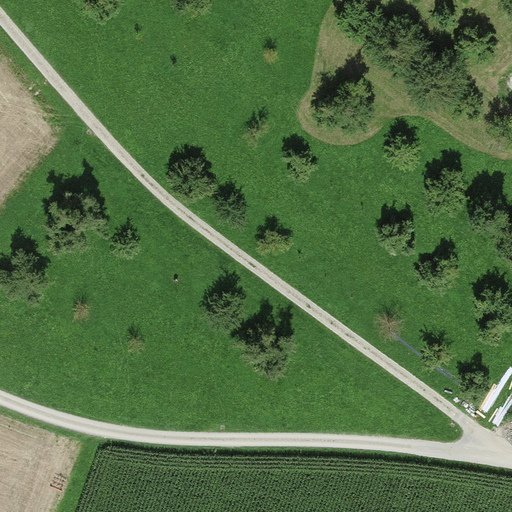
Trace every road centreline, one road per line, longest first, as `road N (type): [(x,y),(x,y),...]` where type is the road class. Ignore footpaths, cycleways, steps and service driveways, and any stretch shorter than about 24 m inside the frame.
road 1 (track): [(0,15),(105,143),(204,231),(511,454)]
road 2 (track): [(511,459),(398,440),(105,433),(0,398)]
